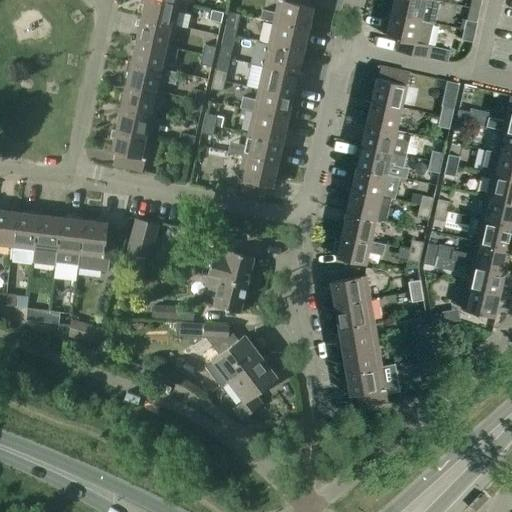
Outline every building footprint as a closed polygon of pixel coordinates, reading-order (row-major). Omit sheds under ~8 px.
[(185,13),(187,4),(171,0),(145,0),(141,17),(175,24),(178,12),(185,13)] [(278,0),(275,13),(310,21),(313,7),(308,6),(309,0),(278,0)] [(423,20),(427,0),(396,0),(393,13),(423,20)] [(470,0),(469,7),(481,10),(482,0),(470,0)] [(464,29),(476,32),(481,10),(469,7),(464,29)] [(212,9),(210,20),(221,22),(224,12),(212,9)] [(273,22),(270,38),(304,46),(310,21),(275,13),(264,10),(262,20),(273,22)] [(224,33),(235,36),(238,26),(240,13),(229,11),(224,33)] [(435,23),(423,20),(393,13),(388,36),(402,40),(400,49),(431,56),(433,45),(430,44),(435,23)] [(170,46),(175,24),(141,17),(136,39),(170,46)] [(473,42),(476,32),(464,29),(462,39),(473,42)] [(222,43),(233,46),(235,36),(224,33),(222,43)] [(298,71),(304,46),(270,38),(264,63),(298,71)] [(131,61),(165,69),(168,56),(175,58),(177,48),(170,47),(170,46),(136,39),(131,61)] [(204,44),(202,54),(213,56),(216,46),(204,44)] [(213,56),(202,54),(200,64),(211,66),(213,56)] [(160,91),(163,80),(175,83),(177,71),(165,69),(131,61),(126,83),(160,91)] [(258,89),(292,97),(298,71),(264,63),(258,89)] [(214,78),(225,80),(227,70),(216,68),(214,78)] [(192,98),(203,101),(209,78),(197,75),(192,98)] [(223,91),(225,80),(214,78),(211,88),(223,91)] [(378,78),(373,101),(402,107),(408,84),(378,78)] [(121,105),(155,113),(160,91),(126,83),(121,105)] [(253,110),(252,114),(287,122),(292,97),(258,89),(256,98),(245,96),(242,107),(253,110)] [(487,126),(502,130),(511,131),(511,95),(510,95),(504,121),(489,118),(487,126)] [(190,108),(201,111),(203,101),(192,98),(190,108)] [(397,129),(402,107),(373,101),(368,123),(397,129)] [(150,135),(155,113),(121,105),(116,128),(150,135)] [(441,116),(452,118),(454,108),(443,106),(441,116)] [(459,109),(457,119),(468,122),(470,112),(459,109)] [(215,125),(217,115),(206,112),(203,122),(215,125)] [(281,147),(287,122),(252,114),(247,140),(281,147)] [(452,118),(441,116),(439,125),(450,128),(452,118)] [(468,122),(457,119),(454,129),(466,132),(468,122)] [(201,132),(213,135),(215,125),(203,122),(201,132)] [(412,133),(397,129),(368,123),(363,145),(407,155),(412,133)] [(142,170),(150,135),(116,128),(111,151),(114,151),(115,152),(113,163),(142,170)] [(511,155),(511,131),(502,130),(497,152),(511,155)] [(184,133),(182,143),(193,145),(195,135),(184,133)] [(247,140),(241,165),(275,173),(281,147),(247,140)] [(358,167),(387,174),(390,163),(394,164),(393,165),(404,168),(407,155),(363,145),(358,167)] [(433,150),(430,160),(442,163),(444,153),(433,150)] [(511,178),(511,155),(497,152),(492,174),(511,178)] [(446,164),(458,167),(460,157),(449,154),(446,164)] [(442,163),(430,160),(428,170),(440,173),(442,163)] [(458,167),(446,164),(444,174),(456,177),(458,167)] [(275,173),(241,165),(235,190),(265,197),(267,185),(272,186),(275,173)] [(358,167),(353,190),(382,197),(392,199),(392,198),(383,195),(387,174),(358,167)] [(511,202),(511,178),(492,174),(487,197),(511,202)] [(353,190),(349,212),(377,219),(387,221),(392,199),(382,197),(353,190)] [(423,195),(421,205),(432,208),(434,197),(423,195)] [(511,225),(511,202),(487,197),(482,219),(511,225)] [(439,199),(437,209),(448,211),(450,201),(439,199)] [(432,208),(421,205),(418,215),(430,217),(432,208)] [(0,245),(15,247),(19,212),(0,209),(0,245)] [(448,211),(437,209),(434,219),(446,221),(448,211)] [(19,212),(15,247),(40,250),(44,215),(19,212)] [(372,241),(377,219),(349,212),(344,234),(372,241)] [(63,262),(65,253),(69,218),(44,215),(40,250),(57,252),(56,261),(63,262)] [(94,221),(69,218),(65,253),(63,262),(78,264),(80,255),(90,256),(94,221)] [(136,219),(128,251),(149,256),(158,225),(136,219)] [(511,249),(511,245),(511,225),(482,219),(477,241),(511,249)] [(94,221),(90,256),(115,259),(118,229),(106,227),(107,223),(94,221)] [(372,241),(344,234),(339,257),(367,264),(372,241)] [(410,249),(422,252),(424,242),(413,239),(410,249)] [(506,271),(511,249),(477,241),(474,253),(455,249),(452,259),(472,263),(506,271)] [(429,243),(426,253),(438,255),(440,246),(429,243)] [(227,250),(215,247),(208,275),(246,284),(253,257),(227,250)] [(420,262),(422,252),(410,249),(408,259),(420,262)] [(436,266),(438,255),(426,253),(424,263),(436,266)] [(472,263),(467,286),(501,294),(506,271),(472,263)] [(239,312),(246,284),(208,275),(205,284),(218,287),(213,306),(239,312)] [(337,304),(371,299),(367,275),(333,281),(337,304)] [(409,282),(411,292),(422,290),(420,279),(409,282)] [(496,316),(501,294),(467,286),(462,309),(496,316)] [(422,290),(411,292),(412,302),(424,300),(422,290)] [(16,295),(6,293),(4,305),(15,306),(16,295)] [(371,299),(337,304),(341,327),(375,321),(371,299)] [(169,319),(194,321),(194,308),(155,306),(155,307),(153,307),(152,318),(162,319),(169,319)] [(40,309),(38,321),(48,322),(50,311),(40,309)] [(60,312),(50,311),(48,322),(58,324),(60,312)] [(431,315),(433,325),(460,321),(458,313),(443,316),(443,313),(431,315)] [(101,326),(71,318),(69,335),(96,343),(101,326)] [(375,321),(341,327),(345,349),(378,344),(375,321)] [(228,380),(260,356),(244,335),(232,344),(227,337),(228,324),(205,323),(204,335),(205,335),(219,354),(212,359),(228,380)] [(416,326),(418,337),(430,335),(428,324),(416,326)] [(434,358),(430,335),(418,337),(415,337),(419,360),(434,358)] [(378,344),(345,349),(349,371),(382,366),(378,344)] [(260,356),(228,380),(244,400),(234,408),(242,418),(261,403),(254,393),(276,376),(260,356)] [(382,366),(349,371),(353,395),(357,394),(359,406),(388,401),(382,366)]
